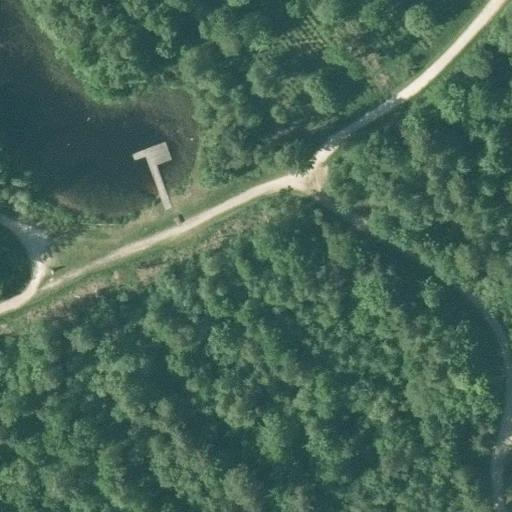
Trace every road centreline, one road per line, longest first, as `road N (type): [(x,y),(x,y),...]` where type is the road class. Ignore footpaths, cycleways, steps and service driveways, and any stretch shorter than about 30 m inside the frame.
road 1 (track): [(57,283),(336,141),(424,78),(495,0)]
road 2 (track): [(498,511),(505,395),(498,335),(446,277),(286,171)]
